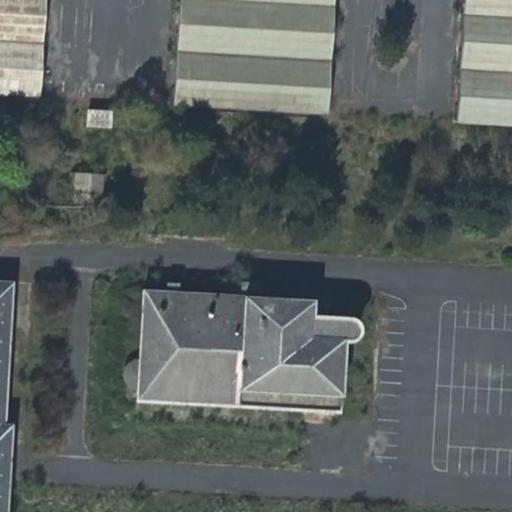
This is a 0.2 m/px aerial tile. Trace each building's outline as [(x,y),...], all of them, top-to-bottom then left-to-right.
[(46,0),(0,0),(0,95),(40,98),(46,0)] [(334,0),(179,0),(173,104),(327,114),(334,0)] [(511,0),(464,0),(456,124),(511,128),(511,0)] [(88,110),(87,126),(111,128),(112,111),(88,110)] [(105,176),(74,173),(72,190),(103,193),(105,176)] [(10,277),(0,276),(0,511),(2,511),(7,416),(3,416),(10,277)] [(132,398),(337,409),(341,339),(351,338),(355,335),(356,329),(355,318),(352,311),(347,308),(308,305),(308,292),(137,284),(132,398)]
